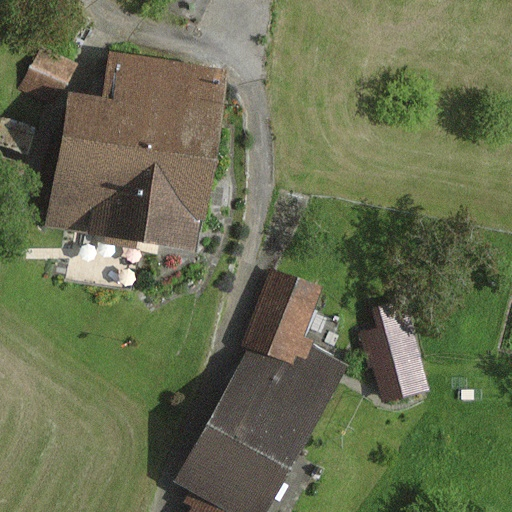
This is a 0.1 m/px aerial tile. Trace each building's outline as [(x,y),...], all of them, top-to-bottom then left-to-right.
[(41,49),(20,89),(53,106),(74,66),(41,49)] [(102,100),(70,94),(63,133),(211,159),(226,74),(110,54),(102,100)] [(211,159),(63,133),(46,224),(196,252),(211,159)] [(322,288),(271,272),(245,351),(210,423),(291,468),(348,366),(303,336),(322,288)] [(372,330),(360,333),(368,368),(374,367),(383,402),(432,390),(409,296),(366,306),(372,330)] [(265,511),(291,468),(210,423),(176,482),(188,491),(181,502),(191,509),(189,511),(265,511)]
